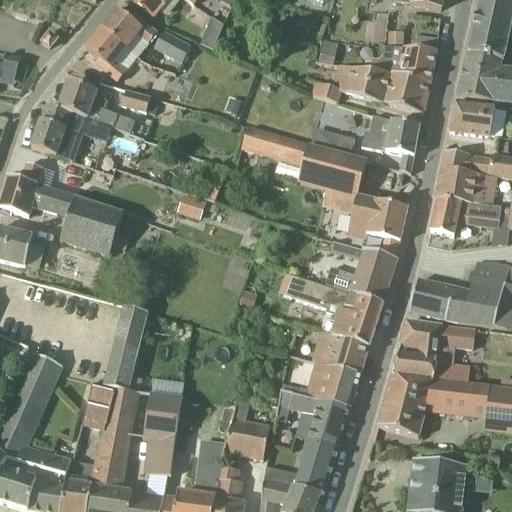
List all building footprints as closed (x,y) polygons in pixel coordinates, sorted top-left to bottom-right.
[(153,22),(170,0),(137,0),(133,5),(153,22)] [(443,0),(393,0),(393,4),(411,7),(411,9),(441,13),(443,0)] [(511,73),(500,70),(511,25),(511,2),(501,0),(480,0),(467,60),(470,61),(477,63),(475,78),(496,84),(511,85),(511,73)] [(157,38),(134,19),(130,23),(117,12),(103,29),(130,50),(139,39),(149,47),(157,38)] [(211,20),(201,47),(214,53),(224,28),(211,20)] [(380,41),(382,22),(368,21),(366,40),(380,41)] [(116,68),(130,50),(103,29),(85,51),(98,62),(95,66),(118,85),(125,75),(116,68)] [(49,35),(41,45),(49,51),(57,42),(49,35)] [(182,68),(191,51),(162,35),(153,52),(182,68)] [(388,47),(403,48),(403,35),(388,35),(388,47)] [(416,50),(434,54),(436,41),(413,37),(411,50),(416,50)] [(318,64),(333,67),(338,47),(323,43),(318,64)] [(416,51),(382,50),(381,63),(372,62),(370,76),(430,87),(436,54),(416,51)] [(20,60),(5,57),(0,79),(0,86),(13,90),(20,60)] [(511,85),(496,84),(475,78),(477,63),(470,61),(467,60),(458,101),(511,106),(511,85)] [(370,76),(352,72),(345,98),(422,118),(430,87),(370,76)] [(93,109),(97,96),(68,85),(59,112),(130,136),(134,123),(93,109)] [(313,100),(338,106),(340,97),(342,93),(332,91),(317,87),(313,100)] [(151,101),(125,94),(120,110),(146,117),(151,101)] [(230,101),(226,115),(237,118),(241,105),(230,101)] [(456,106),(450,136),(450,137),(450,136),(489,141),(490,140),(502,142),(506,115),(494,114),(495,110),(456,106)] [(129,137),(130,136),(59,112),(47,108),(42,124),(40,124),(31,152),(75,166),(84,138),(65,132),(68,122),(70,117),(87,122),(129,137)] [(419,130),(393,123),(373,120),(369,137),(364,136),(361,151),(402,159),(399,175),(411,177),(419,130)] [(324,150),(311,146),(310,149),(248,131),(241,154),(302,172),(297,188),(326,195),(354,204),(353,213),(347,240),(367,244),(367,255),(396,264),(407,211),(355,200),(365,164),(349,160),(350,158),(324,150)] [(350,158),(354,142),(314,132),(311,146),(324,150),(350,158)] [(508,155),(509,145),(500,143),(499,154),(508,155)] [(491,163),(489,162),(445,155),(442,172),(472,176),(485,178),(485,179),(511,182),(511,161),(492,159),(491,163)] [(62,195),(38,188),(43,173),(27,168),(22,183),(6,178),(0,199),(0,211),(28,219),(32,208),(55,216),(62,195)] [(211,169),(199,201),(216,206),(228,175),(211,169)] [(481,207),(485,179),(485,178),(472,176),(442,172),(435,203),(437,203),(481,207)] [(78,202),(79,200),(62,195),(55,216),(69,221),(62,243),(61,246),(109,261),(123,218),(78,202)] [(206,206),(183,198),(177,216),(200,224),(206,206)] [(480,208),(481,207),(437,203),(430,235),(454,240),(457,226),(498,231),(500,221),(509,222),(510,216),(511,211),(510,211),(480,208)] [(43,253),(45,245),(0,232),(0,264),(25,272),(29,256),(44,261),(46,254),(43,253)] [(355,278),(331,270),(324,291),(348,299),(350,295),(383,307),(396,264),(367,255),(362,254),(362,255),(332,247),(329,256),(360,263),(355,278)] [(476,266),(469,295),(417,284),(409,315),(446,325),(507,332),(511,306),(511,271),(509,271),(509,270),(498,268),(498,266),(476,266)] [(337,320),(331,338),(368,352),(383,307),(350,295),(348,299),(324,291),(291,279),(285,299),(327,313),(326,316),(334,319),(337,320)] [(244,294),(240,307),(253,311),(257,298),(244,294)] [(128,394),(148,316),(123,310),(105,384),(114,386),(113,391),(128,394)] [(475,333),(469,333),(440,330),(406,325),(392,377),(433,380),(468,386),(469,371),(453,369),(455,352),(473,353),(475,333)] [(315,366),(360,378),(368,352),(331,338),(320,335),(316,348),(311,365),(315,366)] [(0,506),(17,511),(57,511),(71,463),(28,451),(60,378),(63,370),(31,358),(0,427),(0,506)] [(315,366),(307,393),(304,400),(350,412),(360,378),(315,366)] [(468,388),(468,386),(433,380),(392,377),(377,431),(420,441),(426,415),(485,420),(483,436),(511,439),(511,391),(500,390),(500,392),(468,388)] [(113,391),(114,386),(105,384),(103,388),(91,386),(81,428),(103,433),(113,391)] [(298,399),(300,391),(287,388),(283,387),(281,394),(298,399)] [(338,450),(350,412),(304,400),(298,399),(281,394),(278,410),(275,422),(286,425),(289,413),(313,420),(307,443),(338,450)] [(154,477),(170,479),(181,401),(151,396),(142,442),(147,443),(144,475),(154,477)] [(268,396),(266,405),(276,407),(278,399),(268,396)] [(263,463),(271,430),(245,425),(249,408),(236,405),(225,453),(226,453),(225,456),(263,463)] [(193,421),(180,419),(178,431),(191,433),(193,421)] [(103,433),(94,475),(85,511),(161,511),(164,499),(145,496),(144,502),(131,500),(131,496),(124,495),(126,480),(132,438),(103,433)] [(324,497),(338,450),(307,443),(297,477),(294,491),(320,496),(324,497)] [(178,494),(177,501),(175,511),(212,511),(213,510),(219,483),(220,480),(222,471),(223,463),(201,459),(193,497),(178,494)] [(70,470),(72,463),(71,463),(57,511),(85,511),(94,475),(70,470)] [(476,488),(479,464),(470,463),(470,468),(413,464),(407,511),(462,511),(467,507),(469,487),(476,488)] [(236,487),(237,486),(239,474),(222,471),(220,480),(219,483),(236,487)] [(241,486),(237,486),(236,487),(219,483),(213,510),(212,511),(243,511),(245,508),(238,507),(241,486)] [(285,490),(286,489),(264,485),(260,511),(259,511),(273,511),(274,507),(283,510),(282,511),(313,511),(320,496),(294,491),(294,492),(285,490)]
